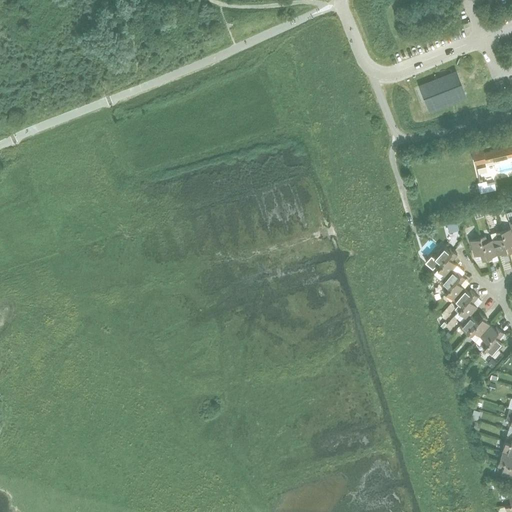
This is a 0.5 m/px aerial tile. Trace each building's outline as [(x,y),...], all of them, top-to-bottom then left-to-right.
[(458,90),(431,100),(432,105),(459,94),(458,90)] [(482,148),(472,150),(475,164),(476,164),(477,168),(486,166),(485,162),(511,155),(511,144),(482,152),(482,148)] [(485,179),(477,181),(480,191),(488,189),(495,187),(494,182),(486,183),(485,179)] [(457,219),(447,221),(449,231),(459,228),(457,219)] [(511,227),(500,230),(508,253),(511,251),(511,250),(510,244),(511,243),(511,230),(511,227)] [(497,237),(492,239),(496,254),(502,252),(503,255),(508,253),(500,230),(496,232),(497,237)] [(485,235),(480,236),(487,259),(492,258),(491,256),(496,254),(492,239),(486,240),(485,235)] [(487,259),(480,236),(469,240),(474,255),(480,253),(482,261),(487,259)] [(431,256),(425,262),(431,268),(433,265),(437,268),(453,250),(449,247),(448,249),(443,245),(432,257),(431,256)] [(437,268),(432,274),(440,281),(445,275),(445,276),(451,269),(452,269),(456,264),(451,260),(457,254),(453,250),(437,268)] [(445,276),(445,275),(440,281),(445,285),(441,289),(445,292),(461,274),(457,271),(456,273),(452,269),(451,269),(445,276)] [(461,274),(445,292),(453,299),(464,287),(460,283),(465,277),(461,274)] [(464,287),(453,299),(458,303),(454,307),(458,311),(474,293),(470,289),(468,291),(464,287)] [(458,311),(454,315),(462,322),(466,318),(470,314),(477,306),(472,302),(477,296),(474,293),(458,311)] [(466,318),(462,322),(459,325),(467,333),(483,315),(479,311),(474,317),(470,314),(466,318)] [(483,315),(467,333),(471,336),(470,337),(474,341),(479,336),(490,324),(485,320),(487,318),(483,315)] [(479,336),(474,341),(479,345),(480,344),(484,347),(499,329),(496,326),(494,327),(490,324),(479,336)] [(503,332),(499,329),(484,347),(492,354),(503,342),(498,338),(503,332)] [(491,357),(487,362),(492,367),(496,362),(491,357)] [(455,370),(453,372),(457,375),(458,376),(462,371),(458,367),(455,370)] [(511,442),(505,440),(502,451),(511,453),(511,442)] [(511,453),(502,451),(498,461),(511,465),(511,453)] [(511,465),(498,461),(497,466),(502,467),(500,473),(511,476),(511,465)]
